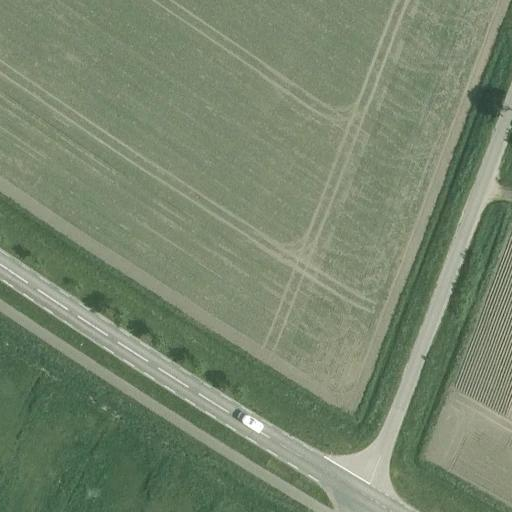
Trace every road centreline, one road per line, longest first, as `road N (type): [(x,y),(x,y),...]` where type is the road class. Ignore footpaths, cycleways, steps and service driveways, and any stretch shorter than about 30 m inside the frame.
road 1 (tertiary): [(366,498),(0,257)]
road 2 (unclassified): [(366,498),(511,110)]
